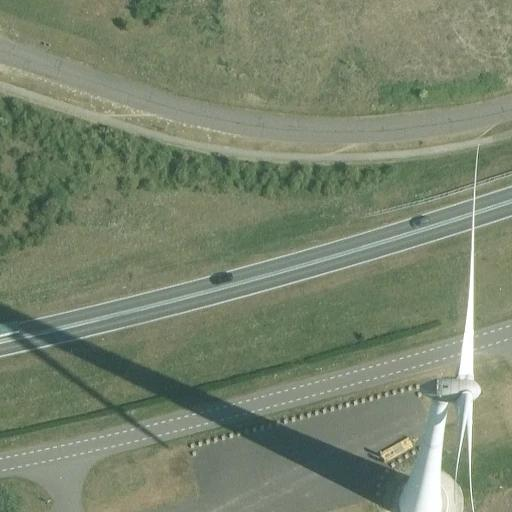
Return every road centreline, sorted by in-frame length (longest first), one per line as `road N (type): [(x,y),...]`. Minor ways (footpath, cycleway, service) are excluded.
road 1 (trunk): [(0,342),(280,273),(511,201)]
road 2 (unclassified): [(0,464),(180,425),(511,333)]
road 3 (unclassified): [(0,53),(159,107),(286,132),(400,132),(511,110)]
